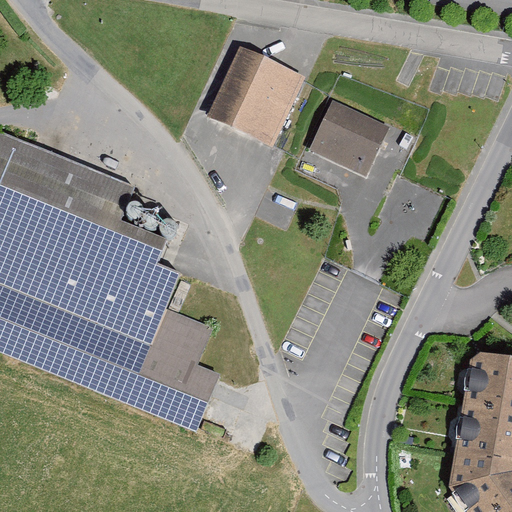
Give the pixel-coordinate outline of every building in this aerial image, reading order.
[(306,80),(240,49),(207,120),(273,150),(306,80)] [(384,132),(329,106),(305,155),(361,182),(384,132)] [(0,347),(191,423),(211,372),(194,354),(208,307),(170,295),(181,260),(163,254),(170,230),(123,216),(120,167),(0,119),(0,347)] [(511,477),(511,371),(461,362),(442,495),(511,477)] [(511,511),(511,477),(442,495),(454,511),(511,511)]
